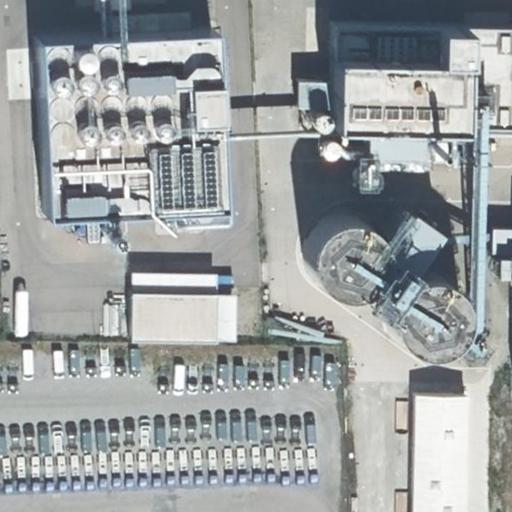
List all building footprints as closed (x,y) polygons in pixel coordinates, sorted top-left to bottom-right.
[(103,29),(188,25),(187,6),(102,12),(103,29)] [(462,21),(506,22),(506,10),(462,9),(462,21)] [(327,104),(326,120),(511,123),(511,21),(506,22),(462,21),(327,19),(326,77),(293,77),(292,103),(327,104)] [(32,33),(41,210),(218,201),(209,24),(188,25),(103,29),(32,33)] [(315,105),(311,106),(308,108),(306,112),(306,116),(308,120),(311,123),(315,123),(319,122),(322,118),(323,114),(322,110),(319,107),(315,105)] [(415,151),(415,127),(359,126),(359,150),(415,151)] [(330,132),(313,132),(313,148),(330,148),(330,132)] [(366,156),(347,156),(347,181),(366,181),(366,156)] [(406,207),(378,245),(407,266),(434,228),(406,207)] [(351,287),(363,281),(371,272),(377,260),(378,248),(375,235),(368,224),(358,216),(345,212),(330,212),(317,218),(307,228),(301,242),(301,255),(304,268),(313,279),(324,286),(337,289),(351,287)] [(193,215),(171,216),(172,226),(193,224),(193,215)] [(99,223),(98,226),(99,230),(102,232),(106,231),(108,228),(108,225),(106,222),(103,221),(99,223)] [(511,224),(487,225),(487,250),(511,250),(511,224)] [(511,272),(511,253),(493,253),(493,272),(511,272)] [(127,289),(213,290),(213,269),(127,268),(127,289)] [(430,346),(442,339),(451,330),(456,319),(458,306),(455,293),(448,283),(438,275),(424,270),(410,271),(397,276),(387,287),(381,300),(380,313),(384,326),(392,337),(404,344),(417,347),(430,346)] [(127,289),(126,336),(212,338),(212,336),(212,291),(213,290),(127,289)] [(233,291),(212,291),(212,336),(232,337),(233,291)]
